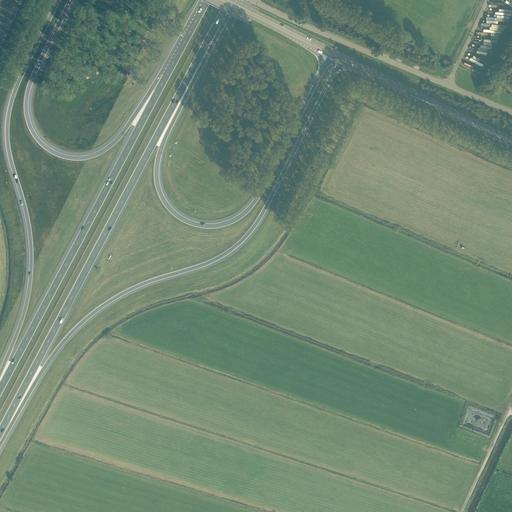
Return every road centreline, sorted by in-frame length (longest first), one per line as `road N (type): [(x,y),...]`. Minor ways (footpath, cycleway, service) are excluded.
road 1 (motorway): [(0,443),(45,365),(91,313),(144,283),(219,257),(248,233),(339,60)]
road 2 (motorway): [(0,431),(204,45)]
road 3 (motorway): [(328,55),(252,204),(231,221),(206,225),(174,213),(156,179),(159,151),(204,45)]
road 4 (motorway): [(58,0),(7,117),(30,271),(0,374)]
road 5 (motorway): [(166,74),(0,388)]
road 6 (motorway): [(166,74),(107,148),(80,157),(47,148),(27,120),(26,98),(70,0)]
road 7 (unclassified): [(511,111),(251,0)]
road 8 (primary): [(511,139),(336,53)]
road 9 (primary): [(339,60),(511,144)]
road 10 (primary): [(216,0),(328,55)]
